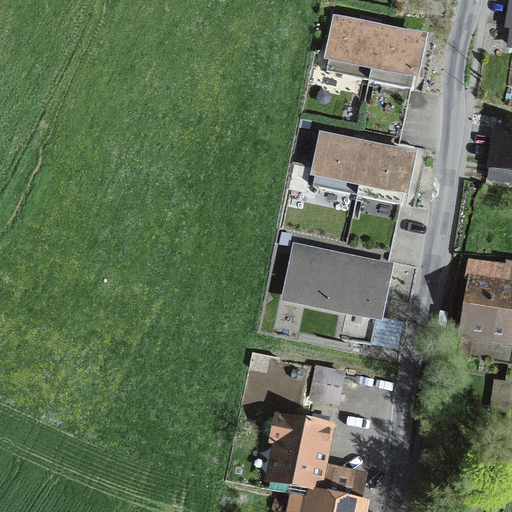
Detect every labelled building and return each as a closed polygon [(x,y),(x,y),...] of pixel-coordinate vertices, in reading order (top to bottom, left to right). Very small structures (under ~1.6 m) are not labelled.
[(379,32),(337,23),(326,72),(369,81),(379,32)] [(422,41),(379,32),(369,81),(380,83),(411,90),(422,41)] [(380,83),(374,110),(405,117),(411,90),(380,83)] [(374,110),(368,137),(399,144),(405,117),(374,110)] [(511,164),(511,128),(500,127),(494,162),(511,164)] [(352,145),(323,138),(313,186),(357,195),(367,148),(364,147),(364,145),(352,142),(352,145)] [(371,148),(367,148),(357,195),(369,198),(401,205),(412,157),(383,151),(383,149),(372,146),(371,148)] [(395,233),(401,205),(369,198),(363,226),(395,233)] [(389,261),(395,233),(363,226),(357,255),(389,261)] [(388,269),(297,250),(286,299),(347,311),(378,318),(388,269)] [(511,266),(505,265),(505,270),(469,264),(467,278),(471,278),(459,354),(509,362),(511,343),(511,266)] [(372,346),(378,318),(347,311),(341,339),(372,346)] [(398,345),(404,320),(381,315),(375,340),(398,345)] [(347,380),(317,374),(310,409),(340,415),(347,380)] [(329,430),(240,413),(226,482),(294,496),(315,500),(321,470),(329,430)] [(360,511),(367,479),(321,470),(315,500),(294,496),(290,511),(360,511)]
